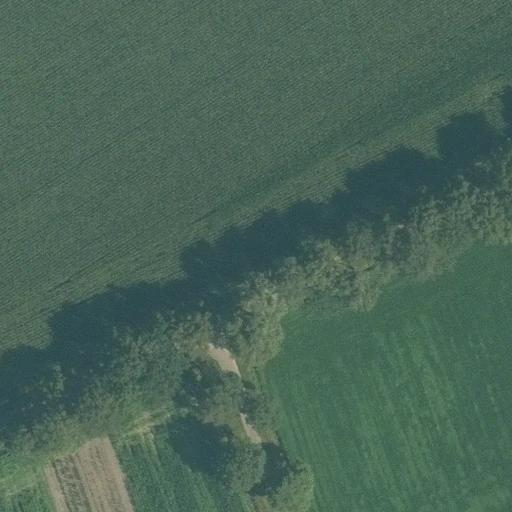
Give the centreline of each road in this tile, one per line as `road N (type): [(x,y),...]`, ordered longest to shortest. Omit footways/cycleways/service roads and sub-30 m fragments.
road 1 (unclassified): [(280,511),(210,311),(0,417)]
road 2 (track): [(210,311),(511,176)]
